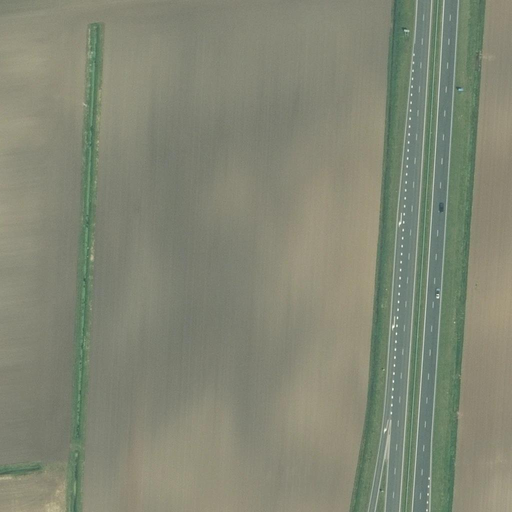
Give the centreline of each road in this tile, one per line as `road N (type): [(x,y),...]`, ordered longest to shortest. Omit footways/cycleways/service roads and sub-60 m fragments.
road 1 (trunk): [(419,511),(450,0)]
road 2 (trunk): [(423,0),(399,399)]
